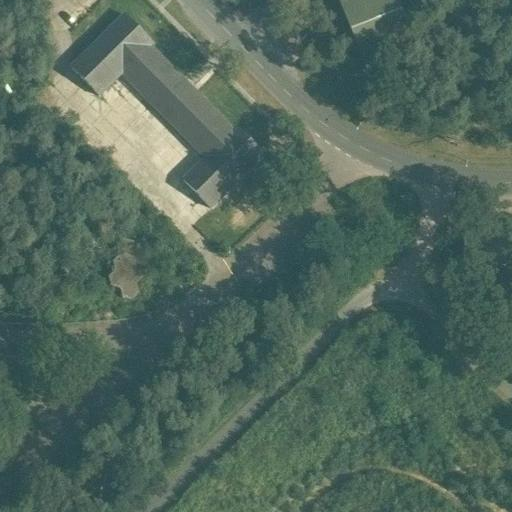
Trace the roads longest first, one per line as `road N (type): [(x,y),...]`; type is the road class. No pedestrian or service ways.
road 1 (track): [(511,391),(418,294),(362,296),(150,511)]
road 2 (tertiary): [(194,0),(287,95),(346,141),(417,172),(511,184)]
road 3 (track): [(400,290),(443,178)]
